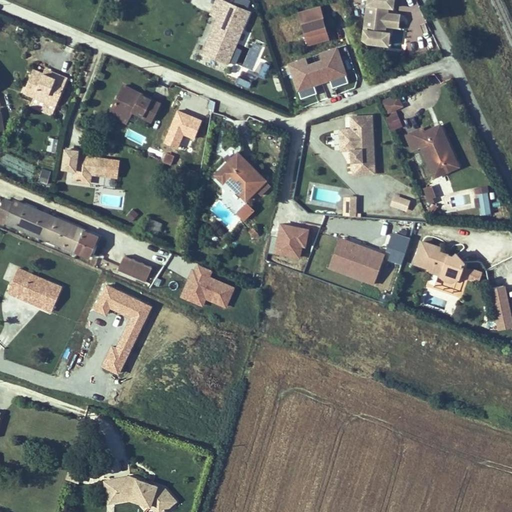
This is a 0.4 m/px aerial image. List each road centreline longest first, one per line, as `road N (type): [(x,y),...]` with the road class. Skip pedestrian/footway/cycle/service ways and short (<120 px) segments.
road 1 (residential): [(425,0),(511,182)]
road 2 (track): [(295,126),(311,112),(454,61)]
